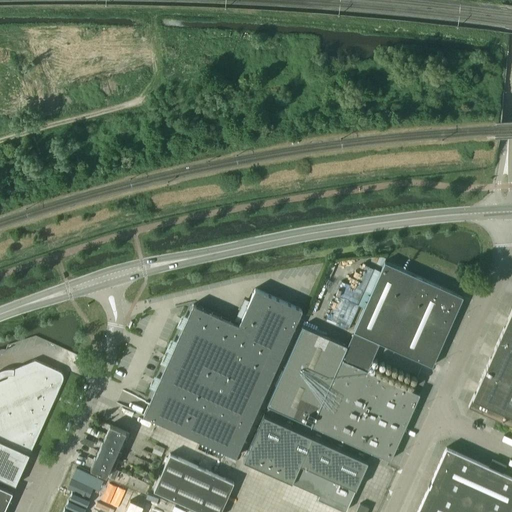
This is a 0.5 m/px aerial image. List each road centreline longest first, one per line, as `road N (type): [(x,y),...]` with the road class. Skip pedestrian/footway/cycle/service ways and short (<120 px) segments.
road 1 (secondary): [(504,212),(344,228),(107,279)]
road 2 (track): [(0,140),(86,113),(291,73)]
road 3 (unclassified): [(434,417),(500,272),(504,212)]
road 4 (unclassified): [(35,511),(95,376)]
